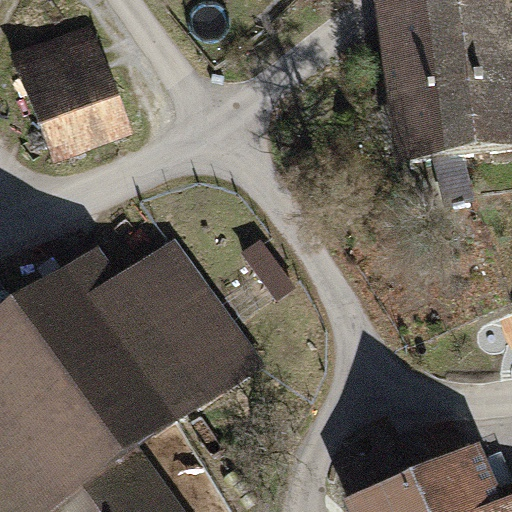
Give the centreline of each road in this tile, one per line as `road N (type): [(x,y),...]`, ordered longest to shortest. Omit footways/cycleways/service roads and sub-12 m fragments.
road 1 (track): [(220,130),(285,211),(352,322),(361,393),(317,473),(311,511)]
road 2 (unclassified): [(0,233),(220,130)]
road 3 (track): [(383,0),(220,130)]
road 4 (track): [(126,0),(220,130)]
road 5 (track): [(361,393),(511,403)]
